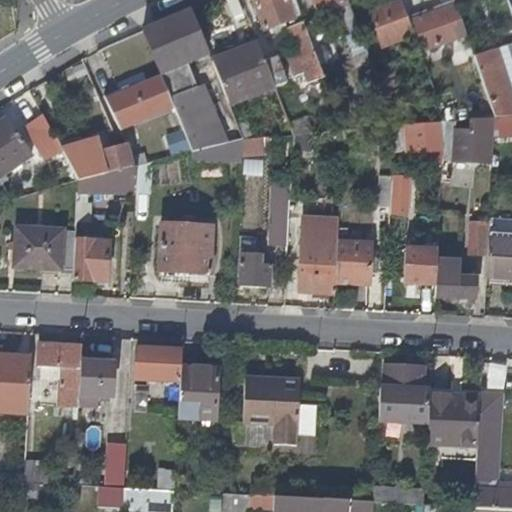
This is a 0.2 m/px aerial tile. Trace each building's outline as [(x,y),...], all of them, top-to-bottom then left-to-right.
[(298,18),(290,0),(244,0),(257,33),(298,18)] [(355,32),(342,0),(308,0),(313,14),(327,8),(323,0),(336,0),(337,2),(334,3),(347,35),(355,32)] [(410,34),(417,55),(464,37),(452,4),(414,19),(411,9),(415,8),(411,0),(397,0),(398,1),(410,34)] [(511,0),(501,0),(511,29),(511,0)] [(410,34),(398,1),(366,12),(379,46),(410,34)] [(203,54),(185,12),(138,31),(157,77),(169,105),(189,153),(221,144),(195,87),(180,92),(172,74),(179,70),(177,65),(203,54)] [(321,77),(300,23),(284,29),(295,56),(286,59),(293,77),(299,74),(303,84),(321,77)] [(356,66),(369,64),(366,36),(352,37),(356,66)] [(472,59),(494,118),(511,117),(511,116),(511,43),(484,54),(472,59)] [(255,44),(207,64),(228,113),(276,93),(269,76),(262,62),(255,44)] [(469,48),(472,59),(484,54),(480,44),(469,48)] [(262,62),(269,76),(282,70),(276,56),(262,62)] [(372,76),(391,127),(406,125),(409,125),(388,70),(372,76)] [(157,77),(98,101),(111,129),(169,105),(157,77)] [(491,118),(471,120),(471,131),(456,131),(453,162),(488,164),(491,118)] [(34,119),(21,128),(37,155),(51,147),(34,119)] [(409,125),(406,125),(407,149),(441,148),(442,122),(409,125)] [(0,175),(24,158),(0,124),(0,175)] [(259,138),(259,146),(267,145),(267,137),(259,138)] [(239,140),(238,154),(259,154),(259,146),(259,138),(239,140)] [(52,145),(73,181),(129,168),(126,160),(120,148),(80,160),(78,153),(77,150),(64,154),(59,142),(52,145)] [(118,142),(78,153),(80,160),(120,148),(118,142)] [(308,152),(302,194),(328,197),(334,156),(308,152)] [(129,168),(133,167),(142,165),(138,156),(126,160),(129,168)] [(73,181),(71,223),(79,223),(83,223),(84,205),(80,205),(80,195),(132,197),(133,167),(129,168),(73,181)] [(374,221),(386,222),(387,208),(388,183),(388,179),(376,178),(374,221)] [(388,183),(387,208),(401,209),(402,184),(388,183)] [(285,217),(268,217),(268,246),(285,247),(285,217)] [(337,223),(302,221),(300,256),(323,258),(324,244),(335,244),(336,242),(337,223)] [(79,223),(71,223),(70,233),(70,241),(79,241),(79,223)] [(468,255),(486,256),(487,240),(488,224),(469,223),(468,255)] [(208,229),(156,226),(154,275),(206,277),(208,229)] [(288,226),(287,240),(296,240),(297,226),(288,226)] [(11,271),(69,273),(70,241),(70,233),(13,230),(11,271)] [(486,256),(485,278),(511,279),(511,241),(487,240),(486,256)] [(69,273),(68,281),(108,283),(110,242),(79,241),(70,241),(69,273)] [(335,244),(333,286),(367,287),(370,244),(336,242),(335,244)] [(333,286),(335,244),(324,244),(323,258),(300,256),(299,294),(333,295),(333,286)] [(435,261),(435,251),(403,249),(401,285),(434,286),(435,261)] [(259,256),(237,255),(235,287),(268,289),(268,267),(259,266),(259,256)] [(462,262),(435,261),(434,286),(433,298),(476,300),(477,279),(461,278),(462,262)] [(79,349),(35,346),(33,368),(35,368),(34,382),(59,383),(57,408),(71,408),(70,424),(75,425),(76,397),(78,364),(79,349)] [(132,381),(176,383),(177,367),(178,352),(134,350),(132,381)] [(0,358),(0,417),(25,419),(28,360),(0,358)] [(78,364),(76,397),(109,399),(111,366),(78,364)] [(176,383),(174,421),(211,423),(214,369),(177,367),(176,383)] [(420,370),(383,368),(382,391),(381,422),(417,424),(419,393),(420,370)] [(295,446),(298,386),(279,385),(279,376),(241,374),(238,426),(270,427),(269,445),(295,446)] [(298,378),(279,376),(279,385),(298,386),(298,378)] [(448,389),(426,388),(426,393),(425,424),(424,437),(473,440),(476,397),(448,396),(448,389)] [(426,393),(419,393),(417,424),(425,424),(426,393)] [(469,509),(511,511),(511,491),(508,492),(496,491),(496,483),(501,396),(476,394),(476,397),(473,440),(469,509)] [(101,489),(120,490),(122,445),(104,444),(101,489)] [(152,462),(172,464),(173,445),(153,444),(152,462)] [(22,475),(21,485),(41,486),(41,476),(42,463),(32,463),(32,456),(23,455),(22,475)] [(0,473),(0,483),(21,485),(22,475),(0,473)] [(156,492),(170,492),(171,476),(156,475),(156,492)] [(41,476),(41,486),(71,487),(71,478),(41,476)] [(251,476),(249,498),(271,499),(292,500),(293,479),(251,476)] [(21,485),(0,483),(0,499),(20,501),(21,485)] [(496,483),(496,491),(508,492),(509,484),(496,483)] [(101,489),(95,489),(94,508),(119,510),(119,504),(120,490),(101,489)] [(372,489),(371,504),(421,507),(422,492),(372,489)] [(156,492),(120,490),(119,504),(170,507),(170,492),(156,492)] [(245,497),(219,495),(218,511),(244,511),(245,509),(245,497)] [(270,511),(271,499),(249,498),(245,497),(245,509),(270,511)] [(370,511),(371,504),(321,501),(292,500),(271,499),(270,511),(370,511)]
